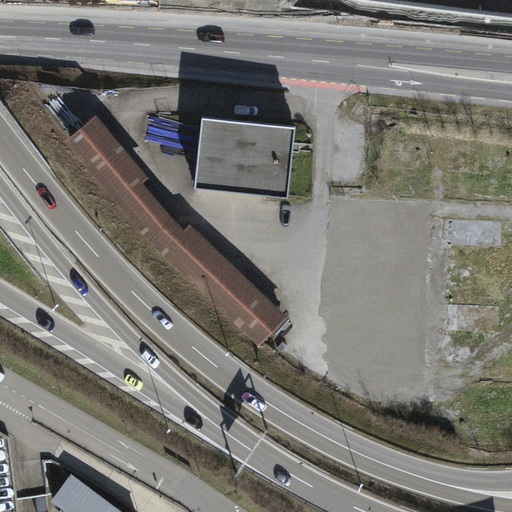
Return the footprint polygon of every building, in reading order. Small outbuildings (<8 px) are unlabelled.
[(95,118),(68,143),(152,248),(259,345),(286,316),(190,226),(186,231),(134,176),(143,167),(95,118)] [(296,130),(200,118),(194,187),(287,197),(296,130)] [(435,218),(332,216),(332,360),(433,363),(435,218)] [(0,429),(0,511),(20,511),(11,436),(0,429)] [(125,511),(70,476),(50,507),(57,511),(125,511)]
